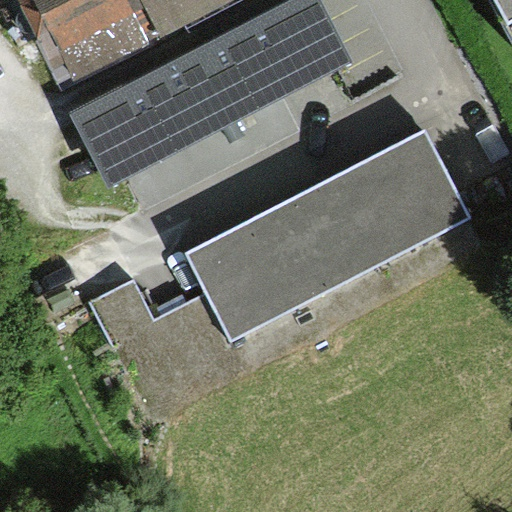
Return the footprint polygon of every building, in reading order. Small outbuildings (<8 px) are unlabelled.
[(105,0),(42,0),(19,11),(54,88),(130,54),(105,0)] [(138,0),(163,46),(250,0),(138,0)] [(511,0),(487,0),(511,46),(511,0)] [(338,62),(307,1),(81,116),(111,176),(338,62)] [(467,251),(413,147),(174,271),(193,306),(151,328),(131,291),(89,313),(144,418),(467,251)]
